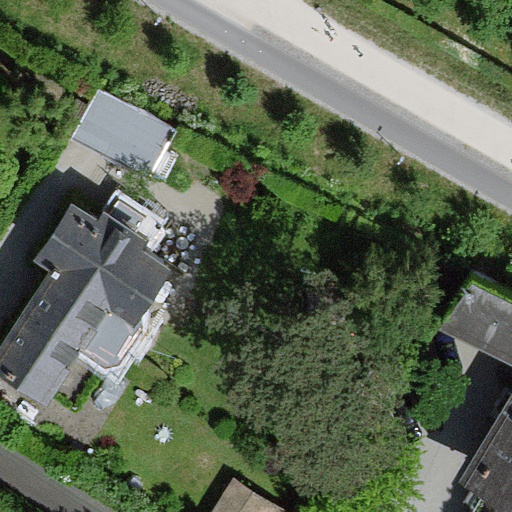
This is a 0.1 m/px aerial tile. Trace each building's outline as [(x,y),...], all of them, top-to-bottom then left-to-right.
[(175,125),(102,87),(77,134),(150,172),(175,125)] [(74,198),(44,245),(61,257),(63,254),(110,286),(79,332),(110,354),(120,351),(143,317),(140,306),(137,303),(166,260),(137,241),(142,232),(125,221),(105,208),(101,216),(74,198)] [(63,254),(61,257),(0,347),(0,353),(46,385),(49,381),(77,401),(110,354),(79,332),(110,286),(63,254)] [(511,288),(472,270),(443,314),(511,347),(511,288)] [(511,412),(511,387),(509,386),(498,404),(511,412)] [(511,413),(483,463),(495,470),(511,480),(511,413)] [(511,511),(511,480),(495,470),(474,503),(476,509),(480,511),(511,511)] [(287,511),(241,483),(222,511),(287,511)]
